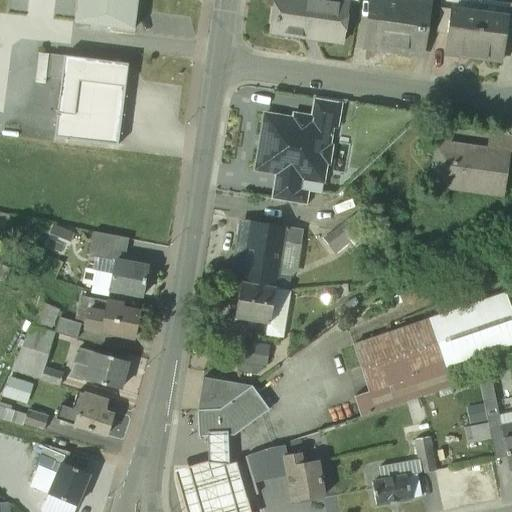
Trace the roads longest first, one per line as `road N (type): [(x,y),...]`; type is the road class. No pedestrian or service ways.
road 1 (tertiary): [(136,511),(182,305),(217,67)]
road 2 (residential): [(217,67),(478,106),(511,104)]
